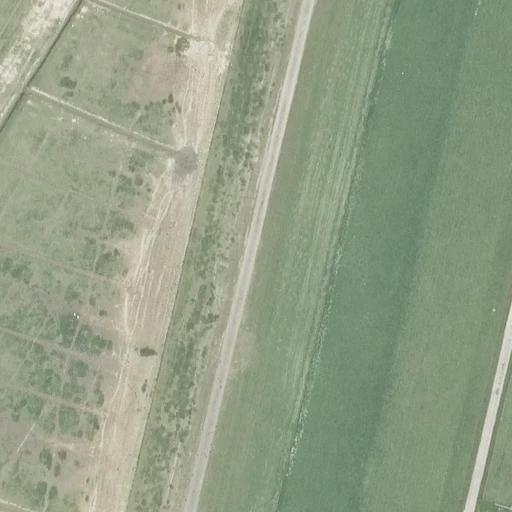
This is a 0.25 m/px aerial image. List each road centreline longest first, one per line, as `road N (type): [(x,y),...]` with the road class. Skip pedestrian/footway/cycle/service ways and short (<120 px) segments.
road 1 (track): [(189,511),(309,0)]
road 2 (track): [(511,325),(468,511)]
